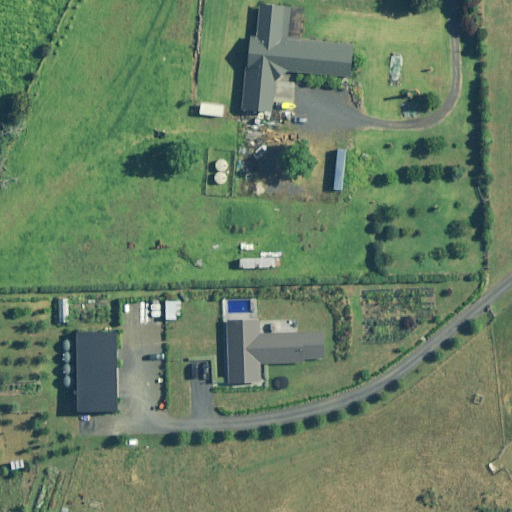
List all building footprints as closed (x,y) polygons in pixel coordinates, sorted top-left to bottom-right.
[(290,8),(263,5),(259,37),(251,36),(243,109),(275,113),(279,77),(291,71),(352,77),(356,46),(287,38),(290,8)] [(183,316),(183,302),(167,302),(167,316),(183,316)] [(261,334),(261,320),(229,321),(230,383),(263,382),(263,364),(306,363),(305,359),(327,359),(326,332),(261,334)] [(120,411),(119,333),(80,334),(81,412),(120,411)] [(74,374),(73,340),(63,340),(64,374),(74,374)]
